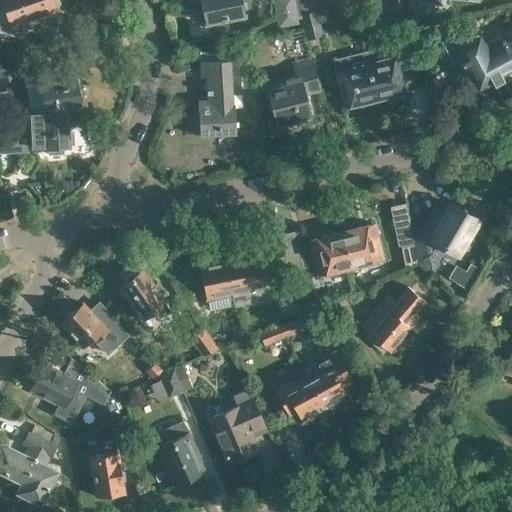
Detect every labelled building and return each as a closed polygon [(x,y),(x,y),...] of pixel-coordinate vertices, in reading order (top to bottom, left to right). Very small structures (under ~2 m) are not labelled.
[(0,0),(0,10),(3,9),(10,27),(57,11),(52,0),(0,0)] [(200,0),(205,23),(244,16),(241,0),(200,0)] [(296,15),(301,14),(314,11),(312,0),(273,0),(278,26),(297,22),(296,15)] [(403,0),(390,0),(393,9),(405,6),(403,0)] [(314,11),(301,14),(307,38),(322,34),(316,11),(314,11)] [(504,76),(486,43),(479,31),(464,40),(461,33),(442,43),(452,61),(458,58),(476,91),(504,76)] [(486,43),(504,76),(511,71),(511,33),(511,34),(511,37),(502,43),(498,36),(486,43)] [(247,46),(252,54),(259,51),(254,42),(247,46)] [(232,104),(230,61),(229,61),(228,49),(199,51),(200,76),(206,76),(208,100),(198,101),(199,114),(185,114),(186,133),(200,133),(200,135),(235,133),(235,128),(243,128),(242,116),(234,116),(234,103),(232,104)] [(376,98),(367,62),(364,51),(337,58),(350,105),(376,98)] [(367,62),(376,98),(403,92),(394,55),(367,62)] [(304,94),(318,90),(311,61),(293,65),(296,77),(268,85),(278,126),(310,117),(304,94)] [(43,109),(67,106),(80,104),(75,69),(39,74),(38,64),(23,66),(25,83),(40,81),(43,109)] [(251,78),(241,79),(241,88),(251,87),(251,78)] [(69,147),(67,106),(43,109),(44,119),(26,120),(28,150),(47,148),(49,154),(63,153),(63,147),(69,147)] [(13,175),(10,167),(0,171),(3,178),(13,175)] [(449,200),(444,210),(434,204),(423,224),(411,227),(414,242),(417,262),(432,271),(446,248),(458,256),(480,219),(477,217),(481,210),(467,201),(462,208),(449,200)] [(414,242),(411,227),(410,227),(408,219),(394,222),(399,245),(414,242)] [(342,233),(351,268),(384,259),(376,225),(342,233)] [(351,268),(342,233),(308,242),(317,276),(351,268)] [(224,258),(232,295),(248,291),(250,301),(273,296),(268,272),(254,275),(249,253),(224,258)] [(207,299),(232,295),(224,258),(199,263),(207,299)] [(469,291),(481,270),(470,263),(458,284),(469,291)] [(171,310),(166,302),(142,268),(118,285),(143,320),(154,312),(159,318),(171,310)] [(277,276),(281,296),(294,293),(292,280),(287,282),(285,274),(277,276)] [(311,295),(306,278),(294,281),(299,298),(311,295)] [(425,302),(406,286),(394,300),(386,294),(360,325),(370,333),(367,338),(382,351),(386,348),(390,352),(420,318),(415,314),(425,302)] [(333,304),(344,326),(356,320),(346,297),(333,304)] [(96,342),(107,332),(81,304),(60,323),(82,347),(92,339),(96,342)] [(345,332),(335,313),(323,319),(333,338),(345,332)] [(300,318),(278,326),(284,338),(305,330),(300,318)] [(284,338),(278,326),(259,333),(264,346),(284,338)] [(219,348),(203,327),(189,338),(198,350),(202,355),(219,348)] [(227,335),(230,343),(243,339),(239,330),(227,335)] [(325,410),(347,398),(342,389),(353,383),(338,353),(320,363),(324,371),(308,380),(325,410)] [(63,374),(44,365),(43,367),(40,365),(30,385),(33,386),(31,390),(59,403),(58,405),(59,408),(72,415),(75,414),(83,393),(104,403),(109,393),(70,359),(63,374)] [(183,367),(174,371),(174,372),(177,378),(183,391),(192,387),(183,367)] [(162,376),(169,396),(182,392),(177,378),(174,372),(162,376)] [(302,422),(325,410),(308,380),(295,387),(290,381),(276,390),(289,416),(297,412),(302,422)] [(249,431),(264,424),(253,399),(247,388),(233,394),(238,405),(209,417),(228,461),(257,449),(249,431)] [(175,486),(207,472),(187,424),(155,437),(175,486)] [(43,453),(49,441),(28,431),(21,443),(27,446),(24,453),(1,442),(0,443),(0,471),(21,482),(38,450),(43,453)] [(124,492),(117,450),(116,438),(102,440),(104,451),(90,453),(96,496),(124,492)] [(57,445),(49,441),(43,453),(38,450),(21,482),(17,492),(40,504),(58,469),(46,463),(50,457),(51,458),(57,445)] [(63,447),(65,460),(74,459),(72,446),(63,447)]
